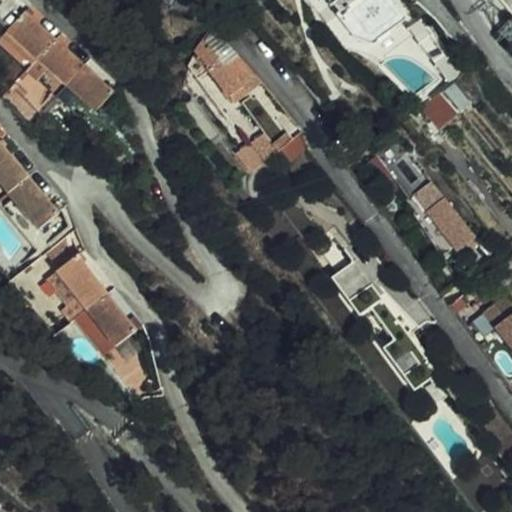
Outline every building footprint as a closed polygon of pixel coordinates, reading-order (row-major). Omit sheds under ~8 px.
[(374,42),(376,42),(408,18),(394,0),(327,0),(333,7),(335,6),(341,13),(339,14),(356,37),(363,32),(370,42),(372,43),(374,42)] [(7,31),(94,113),(111,93),(25,11),(7,31)] [(0,37),(0,45),(82,124),(94,113),(7,31),(0,37)] [(238,79),(250,69),(237,57),(211,32),(204,46),(195,58),(192,68),(202,80),(212,73),(237,104),(249,93),(242,84),(238,79)] [(242,84),(254,75),(250,69),(238,79),(242,84)] [(441,90),(422,106),(441,129),(460,112),(441,90)] [(274,145),(279,153),(294,140),(290,134),(274,145)] [(239,157),(252,175),(279,153),(274,145),(267,136),(239,157)] [(0,181),(36,223),(56,206),(0,140),(0,181)] [(0,206),(24,234),(36,223),(0,181),(0,206)] [(477,241),(445,202),(425,218),(457,258),(477,241)] [(139,323),(78,249),(57,266),(87,303),(117,341),(139,323)] [(437,377),(355,264),(331,281),(360,320),(371,312),(393,343),(383,350),(414,394),(437,377)] [(57,266),(50,272),(80,309),(87,303),(57,266)] [(511,306),(505,298),(484,313),(511,348),(511,306)] [(75,313),(106,350),(117,341),(87,303),(80,309),(75,313)] [(123,342),(107,355),(136,392),(152,379),(123,342)]
